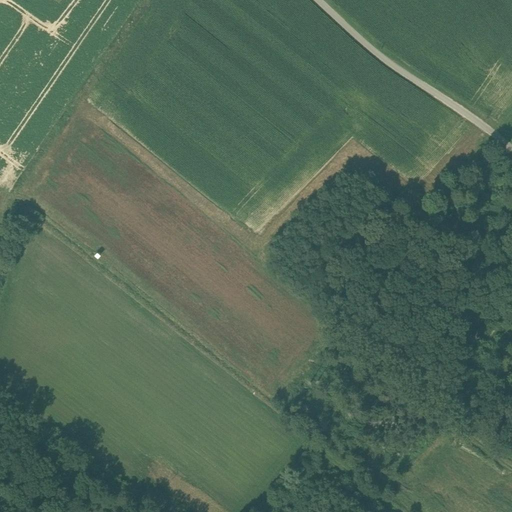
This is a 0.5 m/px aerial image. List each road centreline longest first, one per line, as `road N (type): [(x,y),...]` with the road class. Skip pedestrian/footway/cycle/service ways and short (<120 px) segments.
road 1 (unclassified): [(511,145),(322,0)]
road 2 (track): [(511,468),(327,321)]
